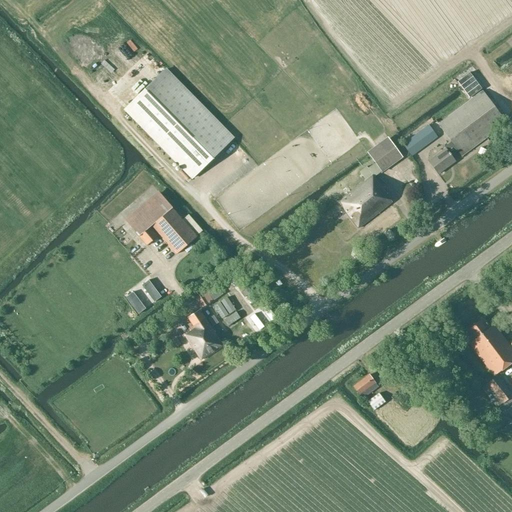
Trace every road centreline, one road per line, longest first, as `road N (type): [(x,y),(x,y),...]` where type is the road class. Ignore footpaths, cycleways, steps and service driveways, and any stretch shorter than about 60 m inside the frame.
road 1 (unclassified): [(47,511),(511,169)]
road 2 (tertiary): [(142,511),(511,238)]
road 3 (track): [(0,377),(95,476)]
